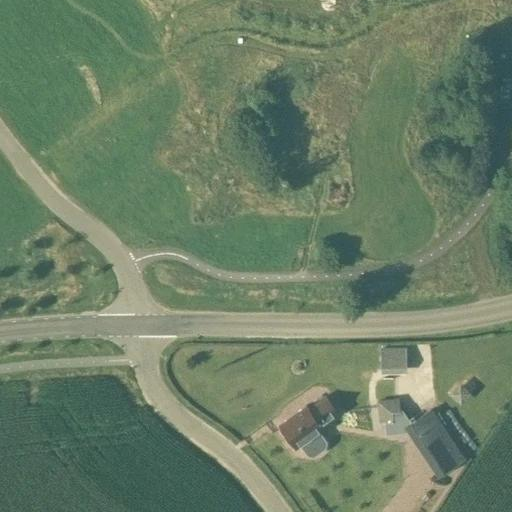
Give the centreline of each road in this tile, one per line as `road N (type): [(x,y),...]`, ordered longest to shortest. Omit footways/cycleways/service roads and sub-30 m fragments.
road 1 (tertiary): [(144,327),(413,324),(511,311)]
road 2 (unclassified): [(144,327),(140,288),(125,258),(48,196),(0,134)]
road 3 (unclassified): [(279,511),(148,383),(144,327)]
road 4 (tertiary): [(0,333),(144,327)]
